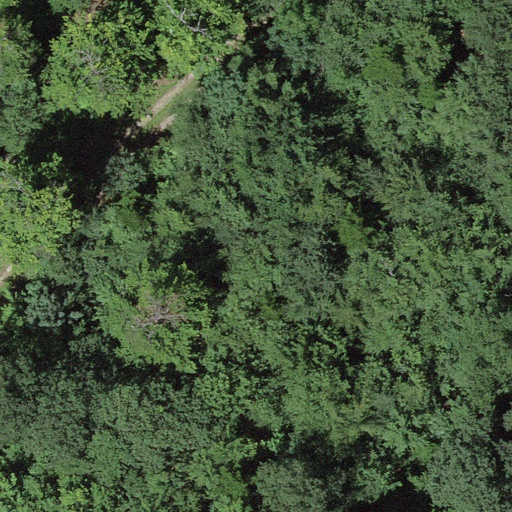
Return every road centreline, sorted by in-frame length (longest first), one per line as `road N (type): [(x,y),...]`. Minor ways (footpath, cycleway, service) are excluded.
road 1 (track): [(0,303),(205,82),(310,0)]
road 2 (track): [(0,168),(92,0)]
